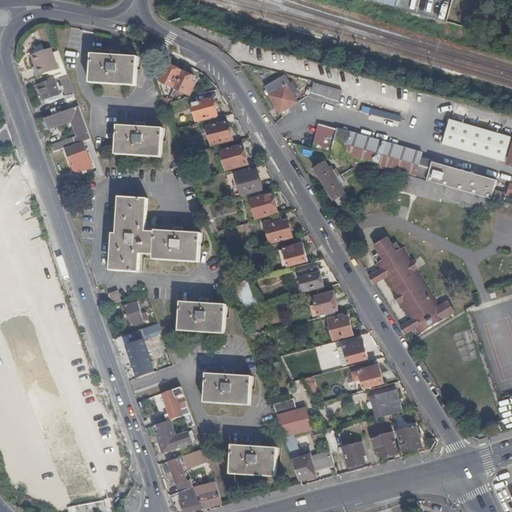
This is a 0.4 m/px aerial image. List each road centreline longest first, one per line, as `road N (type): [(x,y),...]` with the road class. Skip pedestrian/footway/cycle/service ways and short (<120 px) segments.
road 1 (tertiary): [(461,466),(222,71),(145,26),(137,7)]
road 2 (tertiary): [(4,67),(83,280),(154,511)]
